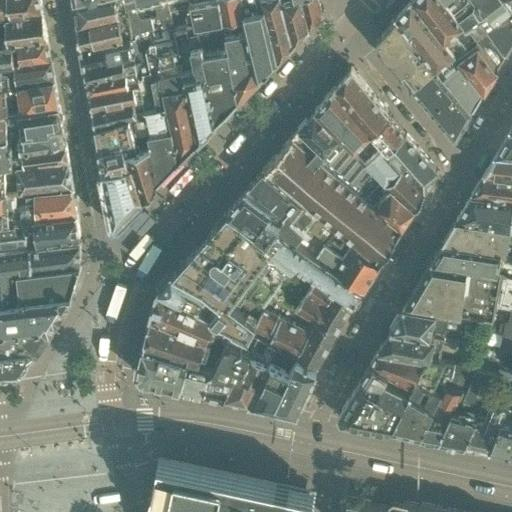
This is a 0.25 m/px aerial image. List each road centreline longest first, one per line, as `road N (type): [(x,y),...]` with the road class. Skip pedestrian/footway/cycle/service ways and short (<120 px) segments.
road 1 (residential): [(463,156),(305,444)]
road 2 (residential): [(347,25),(139,262)]
road 3 (residential): [(58,0),(101,231),(139,262)]
road 4 (residential): [(113,422),(201,423),(305,444)]
road 5 (residential): [(347,25),(463,156)]
road 6 (residential): [(342,452),(511,491)]
road 7 (residential): [(139,262),(109,354),(113,422)]
